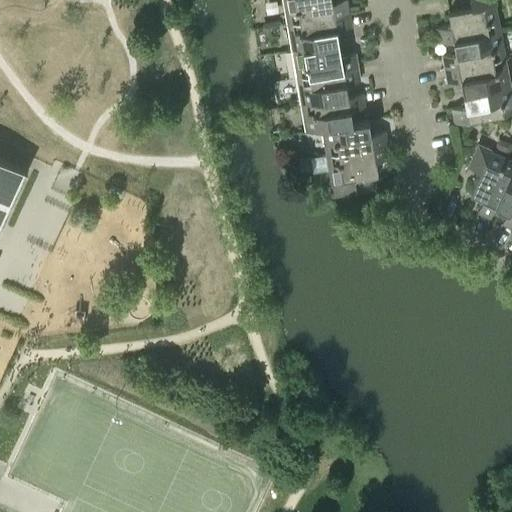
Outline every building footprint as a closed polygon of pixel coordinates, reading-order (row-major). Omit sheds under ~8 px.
[(284,0),(288,23),(348,12),(345,0),(335,0),(332,1),(331,0),(284,0)] [(440,42),(454,39),(500,30),(495,4),(496,4),(495,0),(470,0),(472,7),(449,11),(451,25),(437,27),(440,42)] [(350,26),(348,12),(288,23),(293,49),(339,41),(336,28),(350,26)] [(504,57),(500,30),(454,39),(456,51),(442,54),(445,68),(504,57)] [(293,49),(297,76),(357,66),(355,52),(341,54),(339,41),(293,49)] [(509,84),(504,57),(445,68),(447,82),(461,79),(463,92),(509,84)] [(359,80),(357,66),(297,76),(302,103),(348,95),(346,82),(359,80)] [(452,107),(453,111),(455,122),(511,111),(511,98),(509,84),(463,92),(466,105),(452,107)] [(348,95),(302,103),(307,130),(322,128),(322,127),(353,122),(353,121),(350,109),(364,107),(362,92),(348,95)] [(368,119),(353,121),(353,122),(322,127),(322,128),(327,154),(387,143),(384,129),(371,132),(368,119)] [(389,157),(387,143),(327,154),(331,180),(330,180),(332,194),(377,187),(374,174),(377,173),(375,160),(389,157)] [(496,204),(511,167),(511,160),(491,150),(491,149),(478,143),(468,166),(480,171),(470,192),(483,198),(477,211),(490,217),(496,204)] [(0,227),(27,168),(0,155),(0,227)] [(511,226),(511,167),(496,204),(507,209),(502,222),(511,226)]
